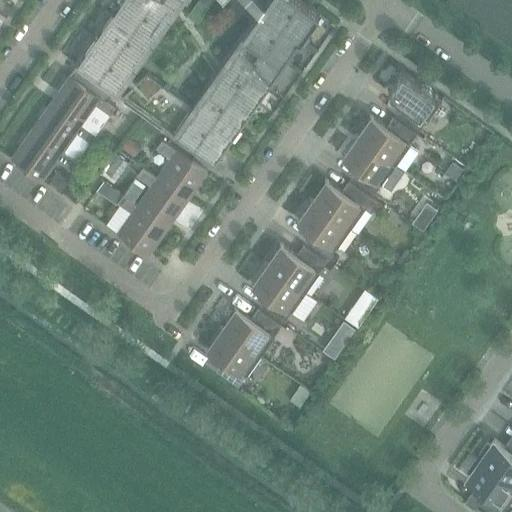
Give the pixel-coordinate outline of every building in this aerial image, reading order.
[(114,90),(177,0),(121,0),(77,64),(114,90)] [(319,12),(302,0),(271,0),(195,108),(146,73),(121,94),(121,95),(213,161),(319,12)] [(252,0),(264,12),(270,3),(267,0),(252,0)] [(115,105),(107,100),(114,90),(77,64),(11,157),(42,179),(56,158),(70,168),(76,160),(62,150),(76,131),(90,141),(95,133),(109,113),(115,105)] [(426,119),(427,119),(442,99),(402,71),(388,92),(403,102),(395,112),(419,129),(426,119)] [(357,135),(404,169),(418,149),(409,142),(416,132),(393,116),(386,126),(371,115),(357,135)] [(390,189),(404,169),(357,135),(343,156),(357,166),(350,176),(373,193),(381,182),(390,189)] [(142,167),(187,199),(207,171),(162,139),(156,147),(170,156),(156,176),(142,166),(142,167)] [(167,226),(187,199),(142,167),(136,174),(150,184),(137,203),(123,193),(122,194),(167,226)] [(312,199),(351,227),(365,207),(370,211),(377,200),(348,180),(341,190),(326,179),(312,199)] [(148,254),(167,226),(122,194),(117,201),(131,211),(116,232),(148,254)] [(336,247),(351,227),(312,199),(297,220),(312,230),(305,240),(328,257),(335,246),(336,247)] [(266,263),(306,291),(320,271),(319,270),(326,260),(303,243),(296,253),(281,243),(266,263)] [(291,311),(306,291),(266,263),(252,283),(267,294),(260,304),(283,320),(290,310),(291,311)] [(221,327),(260,355),(275,335),(274,334),(281,324),(258,307),(250,317),(236,307),(221,327)] [(246,375),(260,355),(221,327),(207,347),(222,358),(215,368),(238,384),(245,374),(246,375)] [(487,442),(477,455),(511,479),(511,450),(511,451),(493,438),(489,444),(487,442)] [(470,471),(466,476),(484,489),(477,500),(494,511),(502,511),(511,498),(511,479),(477,455),(468,469),(470,471)]
